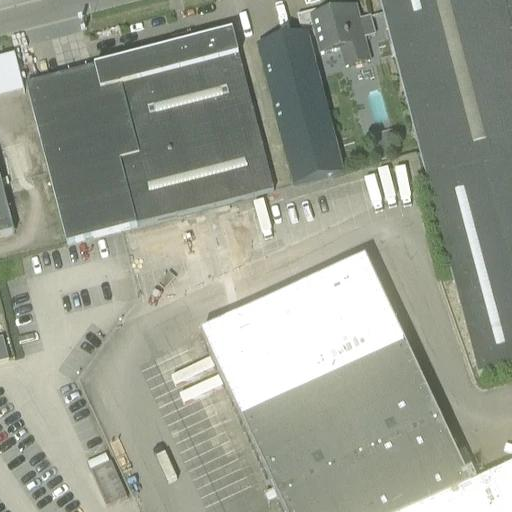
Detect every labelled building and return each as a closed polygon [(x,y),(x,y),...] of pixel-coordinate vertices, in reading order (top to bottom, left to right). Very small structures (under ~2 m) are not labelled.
[(511,0),(378,0),(479,379),(511,370),(511,0)] [(313,26),(321,55),(340,50),(344,68),(369,62),(355,9),(327,16),(325,10),(297,18),(300,30),(313,26)] [(69,247),(274,194),(233,35),(192,45),(194,50),(176,55),(174,50),(95,71),(27,88),(69,247)] [(343,176),(307,36),(258,49),(294,188),(343,176)] [(390,148),(372,152),(374,162),(392,158),(390,148)] [(0,239),(14,236),(0,182),(0,239)] [(511,511),(511,469),(472,489),(366,262),(201,339),(281,511),(511,511)]
